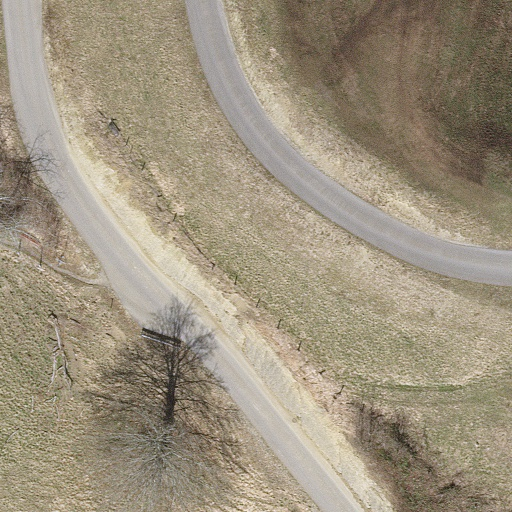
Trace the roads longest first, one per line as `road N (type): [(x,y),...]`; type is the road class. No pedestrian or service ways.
road 1 (residential): [(18,0),(24,71),(78,199),(344,511)]
road 2 (residential): [(511,270),(473,269),(413,247),(299,176),(258,133),(234,91),(203,0)]
